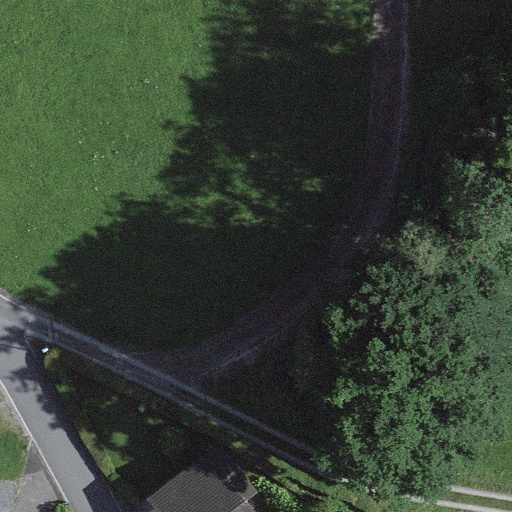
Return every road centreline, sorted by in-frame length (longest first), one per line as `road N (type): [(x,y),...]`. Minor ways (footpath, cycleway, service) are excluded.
road 1 (track): [(0,317),(416,487),(511,508)]
road 2 (residential): [(0,352),(87,511)]
